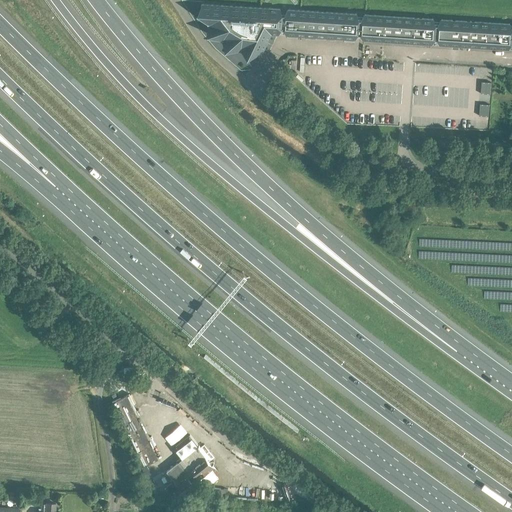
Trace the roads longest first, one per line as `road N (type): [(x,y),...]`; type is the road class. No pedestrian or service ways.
road 1 (motorway): [(511,452),(182,196),(0,24)]
road 2 (motorway): [(0,76),(165,232),(511,501)]
road 3 (motorway): [(448,344),(327,260),(153,115),(53,0)]
road 4 (motorway): [(71,192),(175,284),(466,511)]
road 5 (motorway): [(448,344),(295,219),(211,138),(91,0)]
road 6 (unclassified): [(172,0),(253,96),(332,152),(407,168),(511,174)]
road 7 (unclassified): [(339,511),(131,339)]
road 8 (unclassified): [(107,511),(100,394),(131,339)]
road 9 (unclassified): [(0,240),(131,339)]
